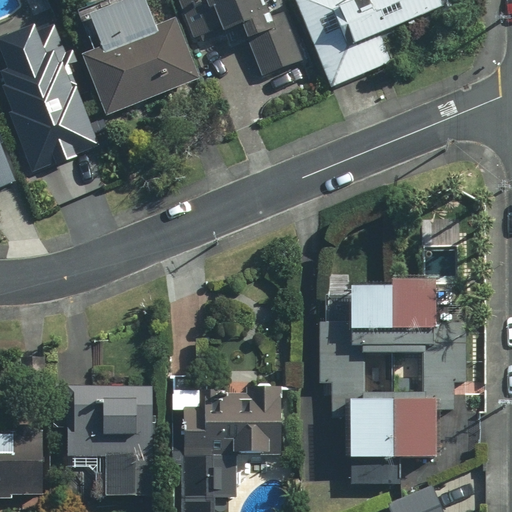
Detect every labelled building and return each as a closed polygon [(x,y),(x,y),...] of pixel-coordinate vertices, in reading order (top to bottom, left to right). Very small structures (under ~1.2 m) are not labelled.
[(181,21),(160,29),(149,0),(132,0),(96,14),(109,48),(88,56),(108,110),(202,75),(181,21)] [(276,15),(270,0),(181,0),(196,38),(220,29),(222,35),(247,26),(264,73),(304,58),(286,12),(276,16),(276,15)] [(395,60),(385,34),(454,9),(451,0),(300,0),(332,84),(395,60)] [(79,88),(91,83),(66,21),(55,26),(53,20),(12,37),(11,32),(0,36),(0,84),(2,84),(37,172),(102,146),(79,88)] [(0,137),(0,187),(17,181),(0,137)] [(463,220),(424,218),(422,246),(461,248),(463,220)] [(400,280),(400,288),(357,287),(356,340),(441,341),(442,281),(400,280)] [(370,352),(353,352),(354,324),(324,323),(322,381),(336,381),(335,416),(357,417),(355,483),(404,484),(405,458),(441,459),(442,401),(368,398),(370,352)] [(156,387),(72,386),(71,456),(110,457),(110,494),(155,494),(156,387)] [(218,511),(219,498),(240,498),(240,451),(285,451),(285,389),(252,389),(252,394),(203,394),(203,409),(187,409),(186,511),(218,511)] [(0,495),(45,495),(44,430),(0,430),(0,495)] [(392,502),(394,511),(446,511),(439,488),(392,502)]
